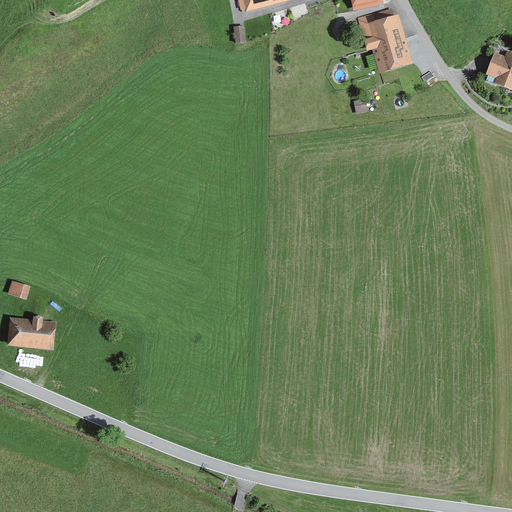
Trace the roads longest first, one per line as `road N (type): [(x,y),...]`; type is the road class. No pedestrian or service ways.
road 1 (tertiary): [(490,511),(247,474),(0,374)]
road 2 (residential): [(511,128),(467,100),(401,0)]
